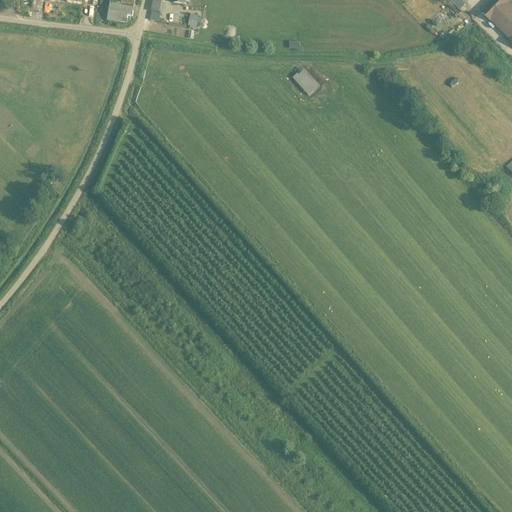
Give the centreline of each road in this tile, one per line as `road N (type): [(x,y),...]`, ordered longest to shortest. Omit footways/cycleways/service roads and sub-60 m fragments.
road 1 (unclassified): [(0,307),(91,164),(135,37)]
road 2 (residential): [(135,37),(0,19)]
